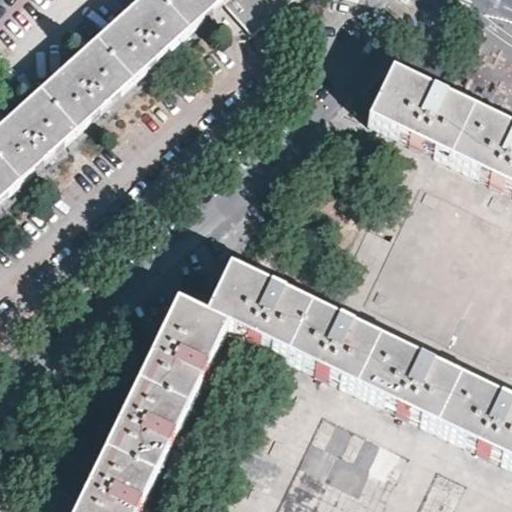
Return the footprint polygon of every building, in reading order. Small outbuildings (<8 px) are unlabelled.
[(0,204),(226,6),(232,0),(235,0),(257,23),(282,0),(147,0),(0,132),(0,204)] [(235,0),(232,0),(226,6),(248,31),(257,23),(235,0)] [(301,0),(282,0),(257,23),(248,31),(257,40),(301,0)] [(511,99),(482,89),(485,81),(473,76),(457,109),(426,94),(392,79),(368,127),(407,146),(511,197),(511,99)] [(482,89),(511,99),(511,90),(493,84),(485,81),(482,89)] [(140,511),(228,330),(285,358),(511,470),(511,412),(323,321),(229,275),(206,322),(179,309),(155,360),(79,511),(140,511)] [(275,511),(292,466),(244,449),(235,475),(256,482),(245,511),(275,511)] [(465,511),(508,511),(510,503),(467,498),(465,511)]
